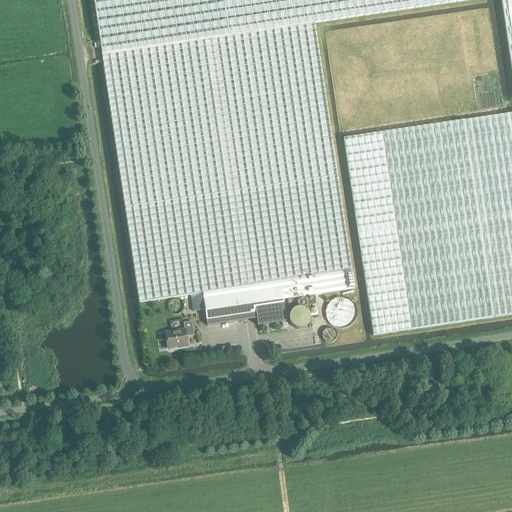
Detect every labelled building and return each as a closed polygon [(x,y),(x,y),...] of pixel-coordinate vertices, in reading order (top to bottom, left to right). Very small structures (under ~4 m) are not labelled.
[(93,0),(101,49),(229,30),(230,37),(314,24),(314,23),(469,0),(93,0)] [(511,0),(500,0),(511,76),(511,0)] [(229,30),(101,49),(102,56),(125,208),(139,303),(190,295),(195,295),(202,294),(352,271),(337,176),(314,24),(230,37),(229,30)] [(511,314),(511,113),(344,139),(373,336),(511,314)] [(202,294),(195,295),(196,302),(198,311),(205,310),(206,321),(207,326),(246,320),(245,315),(253,314),(253,319),(257,319),(258,326),(286,322),(284,310),(283,301),(289,300),(307,297),(311,297),(355,290),(352,271),(202,294)] [(307,297),(289,300),(291,307),(313,304),(311,297),(307,297)] [(357,322),(358,319),(358,315),(358,312),(357,309),(356,307),(355,304),(352,302),(349,300),(344,299),(341,299),(337,300),(334,301),(330,305),(328,308),(327,311),(327,314),(327,318),(328,320),(329,322),(331,325),(332,326),(334,328),(336,329),(339,330),(341,330),(344,330),(347,330),(350,328),(352,327),(354,325),(356,323),(357,322)] [(292,309),(292,326),(309,326),(308,308),(292,309)] [(165,333),(167,348),(187,345),(186,337),(194,336),(192,322),(183,323),(184,330),(165,333)] [(276,348),(314,344),(312,327),(274,331),(276,348)]
